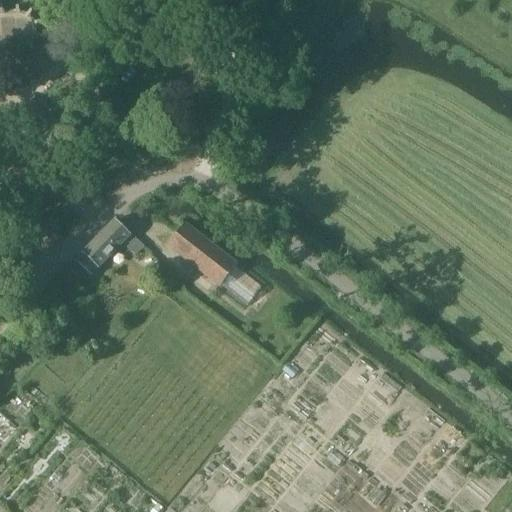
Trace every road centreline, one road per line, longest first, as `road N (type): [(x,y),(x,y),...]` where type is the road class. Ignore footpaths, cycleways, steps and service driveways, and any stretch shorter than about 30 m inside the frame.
road 1 (unclassified): [(511,417),(204,183)]
road 2 (unclassified): [(56,264),(137,188),(204,183)]
